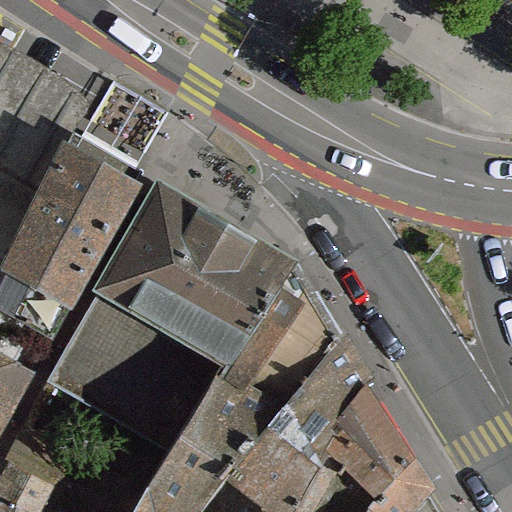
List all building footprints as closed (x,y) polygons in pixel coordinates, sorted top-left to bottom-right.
[(0,285),(72,136),(0,93),(0,285)] [(0,285),(0,310),(50,338),(141,176),(72,136),(0,285)] [(177,444),(295,265),(160,187),(50,374),(177,444)] [(338,335),(295,265),(177,444),(146,494),(134,511),(195,511),(231,470),(338,335)] [(0,425),(26,374),(50,338),(0,310),(0,425)] [(363,384),(338,335),(231,470),(254,487),(264,496),(256,511),(287,511),(309,461),(363,384)] [(411,459),(363,384),(309,461),(287,511),(368,511),(379,493),(411,459)] [(85,511),(134,511),(146,494),(68,452),(47,492),(71,504),(85,511)] [(444,511),(411,459),(379,493),(368,511),(444,511)] [(0,511),(38,511),(47,492),(2,466),(0,469),(0,511)] [(242,511),(254,487),(231,470),(195,511),(242,511)] [(68,511),(71,504),(47,492),(38,511),(68,511)]
